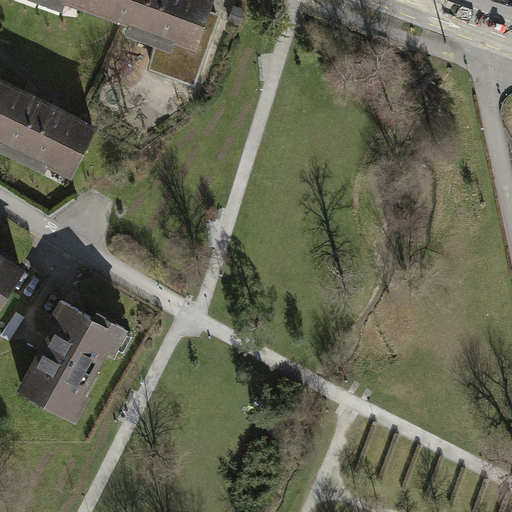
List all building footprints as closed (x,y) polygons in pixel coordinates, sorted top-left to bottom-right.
[(43,0),(61,6),(63,0),(69,0),(128,22),(126,28),(157,40),(174,46),(176,38),(197,45),(209,12),(213,0),(43,0)] [(212,13),(209,12),(197,45),(176,38),(174,46),(157,40),(152,67),(193,82),(218,14),(212,13)] [(0,76),(0,148),(44,170),(48,160),(72,172),(96,123),(0,76)] [(0,303),(22,269),(0,254),(0,303)] [(42,343),(15,390),(75,424),(90,398),(83,394),(107,354),(113,357),(128,331),(94,311),(91,318),(58,300),(45,323),(51,326),(42,343)] [(25,318),(17,313),(2,335),(9,340),(25,318)]
